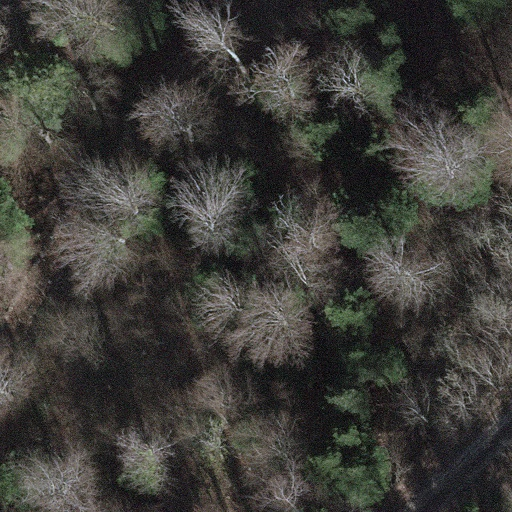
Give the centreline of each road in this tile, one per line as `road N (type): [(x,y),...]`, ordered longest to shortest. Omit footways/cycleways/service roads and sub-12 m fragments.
road 1 (track): [(0,367),(146,126),(247,0)]
road 2 (track): [(416,511),(511,419)]
